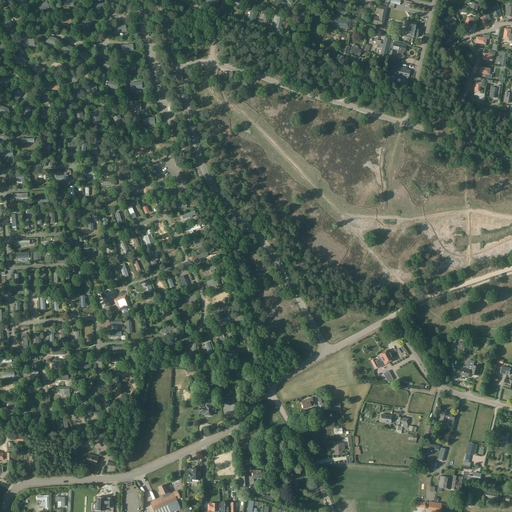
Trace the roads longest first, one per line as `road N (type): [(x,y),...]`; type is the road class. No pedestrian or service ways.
road 1 (unclassified): [(177,66),(208,180),(273,253),(327,351)]
road 2 (unclassified): [(13,490),(132,475),(227,431),(267,391)]
road 3 (unclassified): [(406,123),(236,68),(177,66)]
road 4 (unclassified): [(511,408),(439,385),(390,316)]
road 5 (residential): [(330,511),(267,391)]
road 6 (unclassified): [(406,123),(432,0)]
